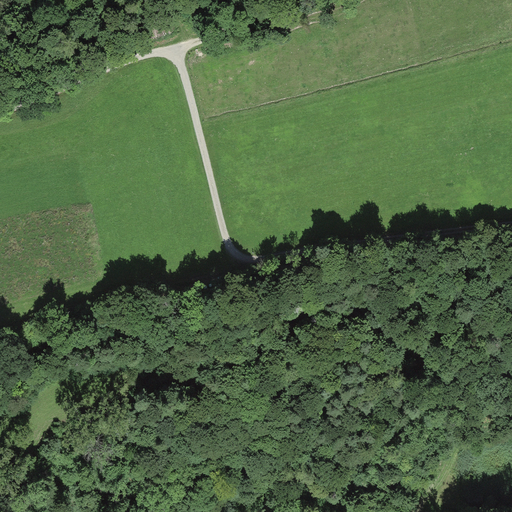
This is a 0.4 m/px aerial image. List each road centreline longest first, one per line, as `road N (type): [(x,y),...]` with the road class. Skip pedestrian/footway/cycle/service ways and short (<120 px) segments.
road 1 (track): [(178,51),(225,238),(241,258),(511,225)]
road 2 (track): [(0,110),(148,54),(178,51)]
road 3 (track): [(178,51),(308,0)]
